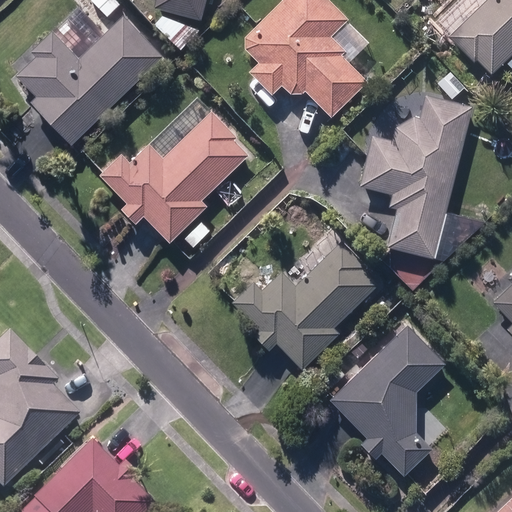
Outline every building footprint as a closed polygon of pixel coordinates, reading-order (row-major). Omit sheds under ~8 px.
[(152,0),(149,13),(195,25),(201,0),(152,0)] [(299,94),(326,120),(363,84),(337,59),(342,54),(327,39),(344,22),(322,0),(279,0),(240,39),(240,53),(254,67),(245,75),(267,98),(276,88),(286,98),(295,98),(299,94)] [(473,63),(487,78),(511,52),(511,0),(485,0),(445,40),(470,66),(473,63)] [(30,106),(70,146),(163,58),(123,18),(79,61),(51,32),(30,53),(35,59),(16,77),(37,99),(30,106)] [(150,27),(177,54),(194,36),(158,19),(150,27)] [(382,250),(427,262),(465,111),(420,99),(415,121),(408,120),(389,131),(385,144),(367,140),(355,189),(385,197),(382,212),(391,214),(382,250)] [(143,217),(170,245),(208,208),(202,203),(249,157),(234,142),(238,138),(212,112),(163,159),(148,144),(129,164),(120,155),(98,177),(126,204),(120,210),(135,225),(143,217)] [(445,239),(456,250),(466,241),(454,230),(445,239)] [(281,358),(297,375),(335,339),(329,333),(374,289),(359,275),(362,273),(337,246),(291,290),(277,276),(257,295),(249,287),(228,307),(256,336),(250,341),(263,355),(272,348),(281,358)] [(502,332),(511,342),(511,271),(503,281),(507,285),(487,305),(508,326),(502,332)] [(378,328),(387,337),(399,326),(390,317),(378,328)] [(376,457),(397,479),(425,453),(409,437),(410,397),(439,368),(401,328),(324,403),(344,423),(361,441),(355,447),(371,463),(376,457)] [(0,491),(1,493),(33,461),(39,468),(61,447),(54,441),(77,418),(61,402),(50,391),(56,385),(7,334),(0,340),(0,491)] [(24,511),(148,511),(151,510),(128,487),(134,482),(121,468),(115,474),(100,460),(87,447),(29,506),(30,506),(24,511)] [(511,511),(511,498),(496,511),(511,511)]
